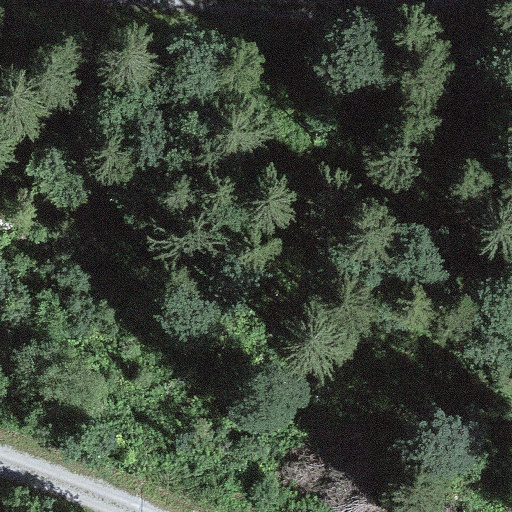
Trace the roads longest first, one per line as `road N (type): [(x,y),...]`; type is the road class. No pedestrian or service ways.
road 1 (track): [(423,0),(306,7),(223,0)]
road 2 (track): [(0,461),(142,511)]
